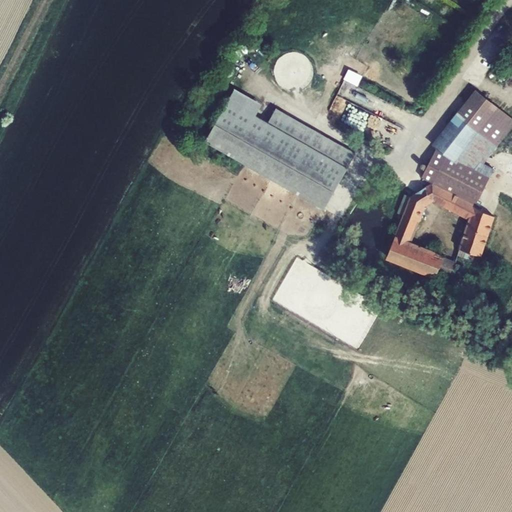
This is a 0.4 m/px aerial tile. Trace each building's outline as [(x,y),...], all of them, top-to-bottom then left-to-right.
[(235,89),(229,100),(256,115),(262,104),(235,89)] [(494,169),(483,163),(511,126),(511,117),(476,90),(433,144),(437,147),(422,177),(432,183),(475,206),(494,169)] [(229,100),(206,142),(324,209),(355,153),(342,146),(334,160),(268,123),(256,115),(229,100)] [(210,129),(221,109),(213,105),(202,125),(210,129)] [(276,108),(268,123),(334,160),(342,146),(276,108)] [(483,210),(475,206),(432,183),(425,188),(430,198),(469,218),(460,249),(466,251),(481,256),(494,216),(487,213),(483,210)] [(423,206),(430,198),(425,188),(411,196),(423,204),(423,206)] [(457,262),(409,243),(423,206),(423,204),(411,196),(387,257),(413,267),(436,276),(438,271),(451,276),(457,262)] [(408,279),(431,288),(436,276),(413,267),(408,279)]
